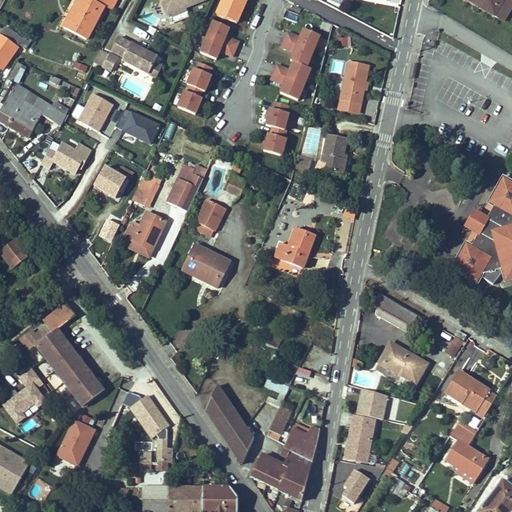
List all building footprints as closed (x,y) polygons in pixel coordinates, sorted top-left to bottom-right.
[(68,22),(64,28),(86,40),(103,10),(107,0),(79,0),(76,5),(79,7),(71,23),(68,22)] [(107,0),(103,10),(112,14),(119,0),(107,0)] [(160,0),(167,16),(171,14),(186,8),(206,0),(160,0)] [(467,0),(504,21),(511,7),(511,0),(467,0)] [(79,7),(76,5),(68,22),(71,23),(79,7)] [(187,12),(186,8),(171,14),(172,18),(187,12)] [(230,29),(213,22),(200,54),(217,60),(220,52),(233,57),(239,43),(226,37),(230,29)] [(0,67),(3,70),(21,47),(24,49),(31,41),(27,37),(23,40),(6,28),(0,35),(0,67)] [(303,30),(300,38),(287,33),(281,47),(294,53),(290,61),(295,63),(307,68),(320,36),(303,30)] [(149,75),(154,64),(158,58),(119,37),(112,51),(124,58),(122,61),(149,75)] [(338,47),(347,46),(347,38),(337,39),(338,47)] [(94,63),(103,68),(109,55),(101,50),(94,63)] [(109,55),(103,68),(111,72),(118,59),(109,55)] [(9,78),(19,83),(27,66),(17,61),(9,78)] [(80,85),(83,78),(46,62),(43,69),(80,85)] [(348,62),(340,101),(361,105),(362,98),(365,82),(369,66),(348,62)] [(307,68),(295,63),(291,71),(279,66),(273,81),(285,86),(281,95),(298,101),(311,70),(307,68)] [(341,73),(342,64),(335,63),(334,72),(341,73)] [(154,64),(149,75),(156,78),(161,67),(154,64)] [(203,92),(205,93),(211,76),(210,75),(212,68),(200,64),(197,70),(195,70),(189,86),(191,87),(203,92)] [(78,95),(80,90),(51,76),(49,82),(78,95)] [(13,83),(7,80),(0,94),(0,103),(1,104),(13,83)] [(37,97),(17,85),(4,106),(0,113),(0,122),(9,128),(27,138),(29,139),(42,115),(60,127),(69,111),(60,107),(58,109),(48,104),(42,114),(31,107),(37,97)] [(191,87),(188,93),(186,92),(179,108),(195,115),(202,99),(200,98),(203,92),(191,87)] [(91,92),(77,120),(100,131),(114,103),(91,92)] [(42,114),(48,104),(37,97),(31,107),(42,114)] [(361,105),(340,101),(338,109),(359,112),(361,105)] [(287,113),(289,106),(274,102),(272,110),(270,109),(266,126),(272,128),(283,132),(289,114),(287,113)] [(130,117),(123,114),(116,126),(123,130),(122,133),(149,146),(158,128),(131,115),(130,117)] [(101,132),(110,136),(116,123),(107,118),(101,132)] [(25,141),(27,138),(9,128),(7,132),(25,141)] [(284,139),(286,133),(283,132),(272,128),(270,135),(268,134),(263,151),(282,157),(287,139),(284,139)] [(325,171),(343,175),(346,160),(343,159),(348,139),(327,135),(321,162),(327,163),(325,171)] [(49,150),(43,161),(52,166),(53,163),(75,175),(85,156),(88,157),(91,150),(80,144),(76,150),(63,143),(57,154),(49,150)] [(297,157),(294,168),(309,172),(312,161),(297,157)] [(192,174),(203,180),(208,170),(196,165),(192,174)] [(117,174),(104,167),(93,186),(116,199),(119,194),(121,195),(133,174),(121,167),(117,174)] [(165,202),(188,213),(203,180),(192,174),(188,172),(183,184),(176,180),(165,202)] [(247,183),(231,175),(224,190),(240,197),(247,183)] [(462,249),(451,269),(477,284),(484,273),(490,271),(491,273),(495,272),(494,270),(501,268),(505,281),(511,279),(511,181),(503,176),(491,197),(495,207),(488,218),(478,235),(472,246),(462,249)] [(161,187),(143,178),(139,186),(157,195),(161,187)] [(157,195),(139,186),(133,201),(151,209),(157,195)] [(225,209),(207,200),(193,230),(201,234),(205,227),(213,231),(214,232),(225,209)] [(354,219),(356,212),(347,207),(344,214),(354,219)] [(488,218),(474,210),(465,227),(478,235),(488,218)] [(134,225),(127,238),(136,242),(137,239),(147,243),(145,246),(155,250),(167,222),(146,213),(140,227),(134,225)] [(117,231),(108,227),(103,238),(112,242),(117,231)] [(210,238),(213,231),(205,227),(201,234),(210,238)] [(280,243),(275,258),(303,269),(315,236),(295,229),(289,246),(280,243)] [(16,266),(28,256),(16,241),(4,250),(16,266)] [(231,263),(194,245),(182,270),(218,289),(231,263)] [(13,269),(16,266),(4,250),(0,253),(13,269)] [(377,304),(379,294),(373,290),(371,303),(377,304)] [(418,316),(379,294),(377,304),(375,314),(409,333),(418,316)] [(36,346),(82,407),(103,391),(57,330),(76,316),(66,304),(44,321),(48,326),(30,340),(35,347),(36,346)] [(409,333),(412,336),(422,318),(418,316),(409,333)] [(283,336),(269,331),(264,342),(278,348),(283,336)] [(463,341),(455,337),(445,353),(452,358),(463,341)] [(29,352),(35,347),(30,340),(23,345),(29,352)] [(401,376),(415,384),(427,364),(401,349),(399,352),(389,346),(379,364),(385,367),(401,376)] [(38,389),(44,385),(29,366),(17,375),(27,388),(4,405),(18,423),(26,417),(23,413),(36,403),(39,407),(47,401),(38,389)] [(307,384),(312,371),(299,367),(295,379),(307,384)] [(397,383),(401,376),(385,367),(382,374),(397,383)] [(445,394),(458,402),(460,399),(476,410),(479,411),(491,393),(458,372),(445,394)] [(265,387),(277,392),(280,386),(268,380),(265,387)] [(217,386),(205,410),(242,465),(254,440),(217,386)] [(362,389),(357,415),(382,420),(387,396),(362,389)] [(130,392),(126,402),(136,406),(140,395),(130,392)] [(479,411),(485,415),(497,397),(491,393),(479,411)] [(170,425),(149,394),(129,407),(150,438),(170,425)] [(458,402),(474,413),(476,410),(460,399),(458,402)] [(269,431),(281,436),(291,413),(280,408),(269,431)] [(472,415),(468,424),(475,428),(480,419),(472,415)] [(353,416),(345,460),(367,464),(367,463),(374,465),(375,457),(368,455),(375,421),(353,416)] [(24,433),(37,425),(32,418),(20,427),(24,433)] [(55,457),(79,467),(97,428),(73,418),(55,457)] [(302,502),(321,427),(312,423),(309,430),(307,434),(294,428),(280,457),(285,460),(283,464),(262,454),(250,477),(289,496),(283,506),(290,508),(294,498),(302,502)] [(296,424),(294,428),(307,434),(309,430),(296,424)] [(475,436),(458,425),(451,436),(457,440),(468,447),(475,436)] [(402,432),(407,435),(413,427),(406,426),(402,432)] [(157,462),(157,471),(167,471),(167,463),(173,463),(173,448),(167,449),(167,440),(157,440),(157,454),(157,462)] [(457,440),(444,461),(460,471),(462,467),(478,477),(489,460),(468,447),(457,440)] [(30,463),(0,446),(0,487),(12,494),(30,463)] [(141,454),(140,471),(152,471),(152,461),(152,454),(141,454)] [(392,459),(387,466),(394,471),(399,463),(392,459)] [(397,474),(414,483),(420,472),(402,463),(397,474)] [(375,468),(356,464),(354,471),(344,488),(347,490),(342,497),(353,504),(368,481),(367,480),(375,468)] [(476,481),(478,477),(462,467),(460,471),(476,481)] [(385,469),(381,475),(393,482),(397,476),(392,473),(385,469)] [(128,501),(128,491),(112,491),(83,476),(79,484),(112,501),(128,501)] [(412,487),(399,478),(396,483),(409,492),(412,487)] [(511,487),(503,480),(477,511),(511,511),(511,487)] [(142,501),(142,511),(246,511),(230,489),(142,487),(142,491),(142,501)] [(128,501),(142,501),(142,491),(128,491),(128,501)] [(436,500),(428,511),(446,511),(449,508),(436,500)]
